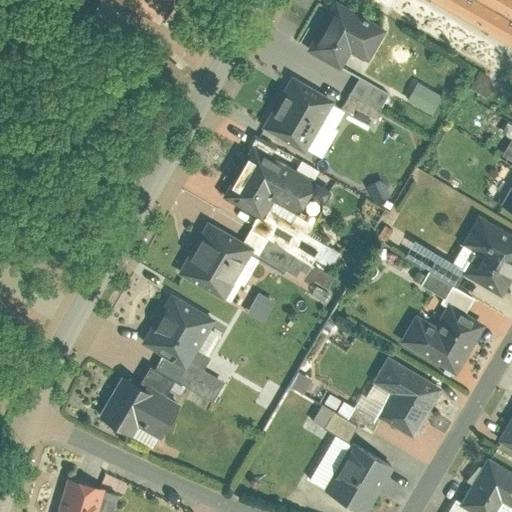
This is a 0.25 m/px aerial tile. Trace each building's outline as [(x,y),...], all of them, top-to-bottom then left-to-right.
[(121,0),(156,21),(168,0),(121,0)] [(384,28),(336,0),(333,0),(316,31),(306,49),(339,68),(348,52),(365,61),(384,28)] [(511,0),(441,0),(511,38),(511,0)] [(167,83),(179,68),(149,43),(137,58),(167,83)] [(261,125),(303,150),(337,93),(294,68),(261,125)] [(388,93),(358,77),(339,112),(369,128),(388,93)] [(431,112),(440,93),(413,80),(403,99),(431,112)] [(255,135),(221,195),(262,218),(272,200),(312,222),(331,189),(291,166),(296,158),(255,135)] [(511,136),(503,152),(511,157),(511,185),(501,204),(511,210),(511,136)] [(460,271),(500,295),(511,276),(511,234),(477,214),(460,242),(483,255),(477,264),(468,259),(460,271)] [(177,273),(223,299),(252,246),(207,220),(177,273)] [(261,319),(272,297),(254,289),(244,311),(261,319)] [(154,367),(177,381),(189,361),(214,318),(170,292),(140,341),(161,354),(154,367)] [(415,314),(399,341),(454,374),(485,324),(448,301),(434,325),(415,314)] [(378,416),(413,436),(442,386),(386,355),(371,382),(390,393),(378,416)] [(189,361),(177,381),(210,401),(222,381),(189,361)] [(120,375),(96,415),(152,448),(179,402),(164,394),(173,379),(149,365),(137,384),(120,375)] [(265,379),(249,370),(240,387),(257,396),(265,379)] [(355,423),(320,404),(311,421),(345,440),(355,423)] [(511,413),(496,440),(511,449),(511,413)] [(323,490),(362,511),(365,511),(392,466),(349,443),(323,490)] [(511,472),(486,457),(458,504),(470,511),(492,511),(500,500),(511,507),(511,472)] [(96,511),(104,488),(66,477),(55,511),(96,511)] [(468,511),(452,503),(447,511),(468,511)]
